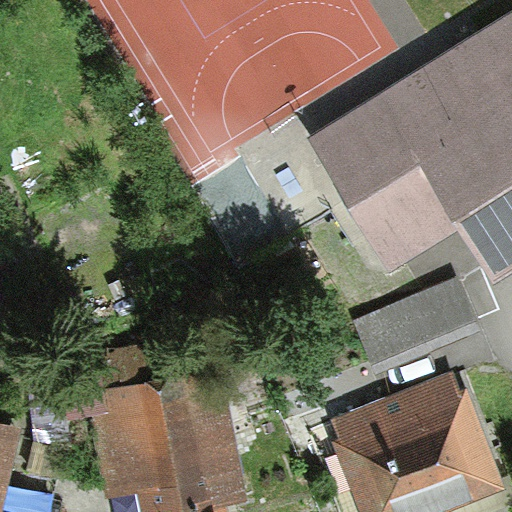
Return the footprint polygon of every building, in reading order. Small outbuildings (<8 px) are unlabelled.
[(511,5),(312,132),(390,255),(462,210),(495,262),(511,250),(511,5)] [(457,276),(351,321),(368,361),(474,317),(457,276)] [(144,346),(85,357),(111,497),(138,492),(141,511),(220,511),(228,511),(227,506),(250,502),(225,368),(151,381),(144,346)] [(339,438),(332,441),(358,511),(450,511),(502,493),(465,392),(456,395),(449,376),(332,418),(339,438)] [(2,511),(22,428),(0,423),(0,511),(2,511)]
